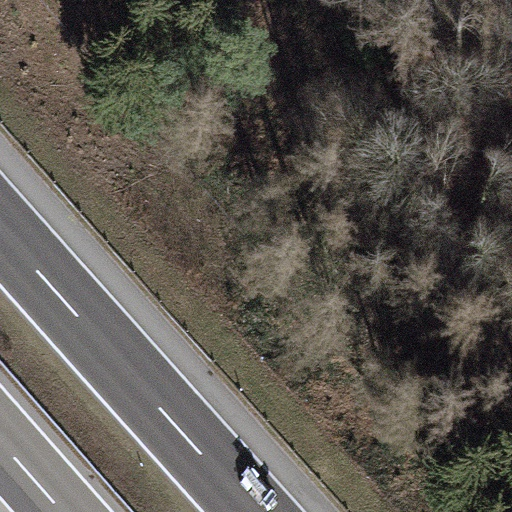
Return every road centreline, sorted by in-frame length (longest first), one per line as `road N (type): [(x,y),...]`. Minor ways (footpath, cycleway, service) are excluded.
road 1 (motorway): [(258,511),(0,223)]
road 2 (track): [(353,0),(511,70)]
